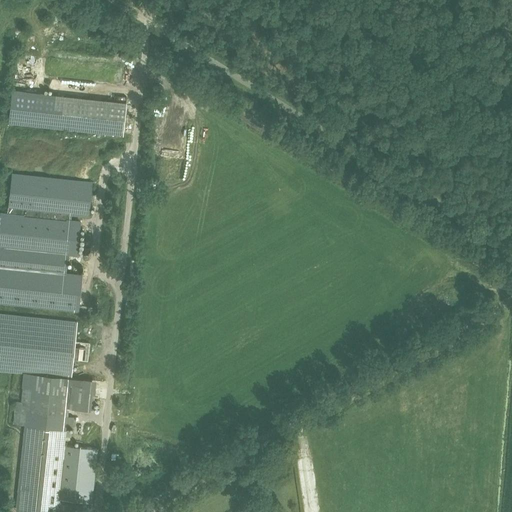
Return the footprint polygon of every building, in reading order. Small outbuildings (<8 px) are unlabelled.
[(9,122),(123,135),(127,102),(12,89),(9,122)] [(92,182),(13,174),(9,214),(1,213),(0,228),(0,301),(79,310),(82,274),(66,273),(68,253),(77,254),(80,221),(70,220),(71,213),(88,214),(92,182)] [(74,323),(0,314),(0,368),(69,376),(71,358),(87,360),(88,343),(72,341),(74,323)] [(70,393),(23,388),(21,404),(16,403),(13,425),(25,426),(17,509),(40,511),(56,511),(66,426),(73,427),(74,416),(68,416),(70,393)] [(98,452),(98,444),(68,442),(67,458),(65,496),(94,498),(96,469),(99,470),(100,453),(98,452)]
